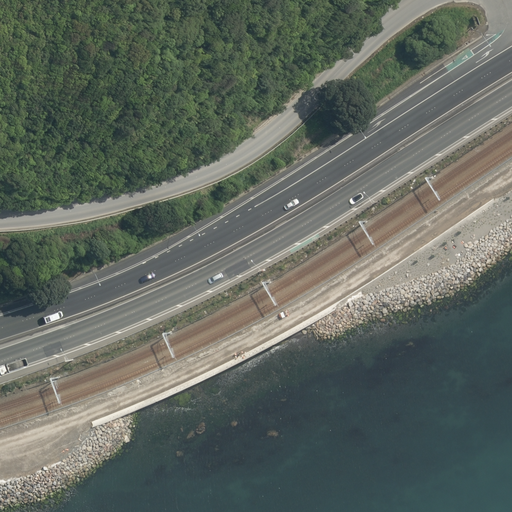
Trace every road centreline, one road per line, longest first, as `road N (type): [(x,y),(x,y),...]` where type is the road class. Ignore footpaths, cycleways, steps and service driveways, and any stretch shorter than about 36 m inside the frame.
road 1 (trunk): [(511,95),(234,264),(0,361)]
road 2 (trunk): [(0,328),(121,285),(227,234),(493,67)]
road 3 (unclassified): [(419,0),(274,133),(207,174),(124,200),(0,220)]
